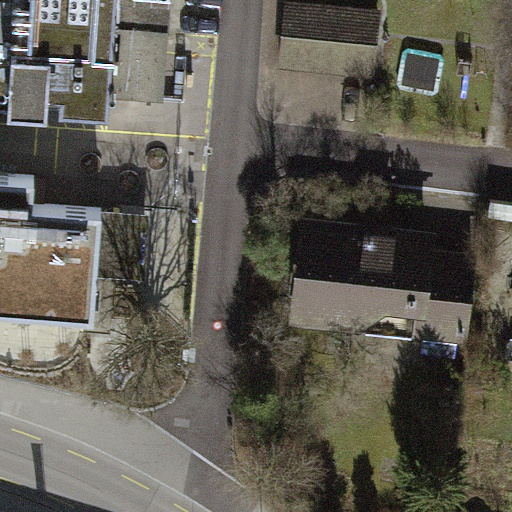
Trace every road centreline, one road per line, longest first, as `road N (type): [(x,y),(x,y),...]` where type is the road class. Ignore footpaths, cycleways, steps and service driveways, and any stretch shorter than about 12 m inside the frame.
road 1 (residential): [(235,143),(207,412),(141,511)]
road 2 (residential): [(511,169),(235,143)]
road 3 (tertiary): [(0,449),(136,511)]
road 4 (residential): [(243,0),(235,143)]
